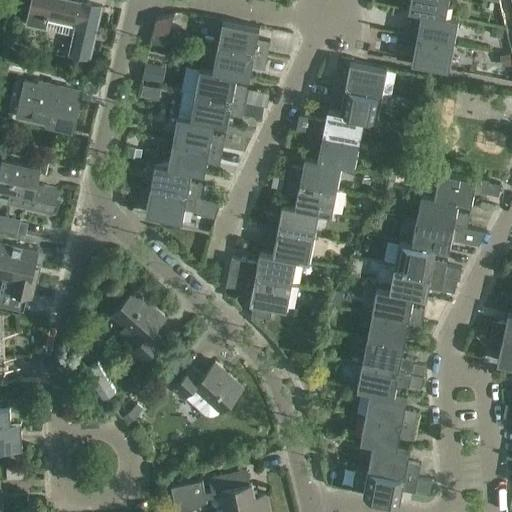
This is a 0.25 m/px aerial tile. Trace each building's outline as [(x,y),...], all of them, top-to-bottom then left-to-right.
[(89,56),(101,6),(81,1),(81,2),(74,0),(32,0),(27,25),(44,29),(48,15),(77,21),(70,51),(89,56)] [(448,0),(410,0),(409,8),(422,11),(422,10),(445,15),(446,14),(448,0)] [(407,19),(405,33),(454,42),(459,17),(446,14),(445,15),(422,10),(422,11),(420,21),(407,19)] [(222,19),(217,44),(267,53),(270,40),(256,37),(259,26),(222,19)] [(503,25),(491,23),(490,33),(502,35),(503,25)] [(454,42),(405,33),(402,47),(414,49),(413,62),(449,68),(454,42)] [(217,44),(212,68),(213,68),(236,72),(236,73),(249,76),(251,64),(264,67),(267,53),(217,44)] [(336,69),(333,82),(383,92),(388,67),(350,60),(348,71),(336,69)] [(199,65),(194,91),(244,101),(247,86),(234,83),(236,73),(236,72),(213,68),(212,68),(199,65)] [(72,129),(81,91),(39,81),(38,84),(24,81),(16,116),(72,129)] [(383,92),(333,82),(330,96),(343,99),(341,109),(340,109),(365,114),(378,117),(383,92)] [(189,116),(214,120),(227,123),(229,111),(241,114),(244,101),(194,91),(189,116)] [(310,130),(360,139),(365,114),(340,109),(341,109),(328,106),(325,118),(299,113),(296,127),(310,130)] [(212,131),(214,120),(189,116),(178,113),(172,139),(222,148),(225,134),(212,131)] [(360,139),(310,130),(307,144),(320,146),(318,157),(342,162),(341,163),(355,166),(360,139)] [(172,139),(167,163),(204,171),(207,160),(219,162),(222,148),(172,139)] [(290,163),(287,176),(337,186),(341,163),(342,162),(318,157),(305,154),(303,165),(290,163)] [(51,212),(56,189),(36,184),(40,167),(1,158),(0,161),(0,187),(9,190),(6,201),(51,212)] [(155,161),(150,186),(200,196),(202,181),(189,178),(191,168),(204,171),(167,163),(155,161)] [(434,194),(434,195),(458,199),(471,202),(473,190),(487,193),(490,178),(440,168),(434,194)] [(337,186),(287,176),(284,191),(297,194),(295,204),(319,209),(319,210),(331,212),(337,186)] [(150,186),(145,212),(181,219),(184,207),(196,209),(196,212),(215,216),(221,200),(200,196),(150,186)] [(422,192),(417,216),(466,226),(469,213),(456,211),(458,199),(434,195),(434,194),(422,192)] [(268,211),(265,224),(314,234),(319,210),(319,209),(295,204),(283,201),(280,213),(268,211)] [(412,242),(411,243),(435,246),(436,247),(448,249),(450,238),(478,244),(485,230),(466,226),(417,216),(412,242)] [(314,234),(265,224),(262,238),(275,241),(272,251),(295,256),(296,258),(309,260),(314,234)] [(399,239),(394,264),(444,273),(446,260),(433,258),(436,247),(411,243),(412,242),(399,239)] [(0,241),(0,275),(3,276),(0,290),(0,303),(23,308),(26,296),(32,297),(37,274),(32,273),(37,250),(0,241)] [(231,255),(228,269),(243,271),(291,282),(296,258),(308,260),(309,260),(296,258),(295,256),(272,251),(260,248),(257,261),(231,255)] [(454,291),(457,276),(447,274),(444,273),(394,264),(389,289),(388,289),(412,294),(413,294),(426,297),(428,285),(454,291)] [(243,271),(228,269),(225,283),(252,288),(249,301),(253,301),(250,314),(269,317),(272,305),(286,308),(291,282),(243,271)] [(377,286),(372,311),(421,321),(423,308),(411,305),(413,294),(412,294),(388,289),(377,286)] [(135,288),(114,312),(127,323),(123,328),(139,343),(134,349),(145,359),(163,339),(152,329),(165,315),(135,288)] [(334,290),(328,303),(340,305),(342,291),(334,290)] [(494,318),(491,332),(511,336),(511,309),(509,309),(506,321),(494,318)] [(372,311),(367,337),(403,344),(406,333),(418,336),(421,321),(372,311)] [(511,336),(491,332),(488,346),(500,349),(498,360),(511,363),(511,336)] [(367,337),(362,361),(411,371),(414,357),(401,355),(403,344),(367,337)] [(174,385),(186,396),(202,410),(203,412),(206,413),(208,414),(210,414),(213,414),(215,413),(217,412),(219,410),(243,385),(215,361),(202,375),(192,366),(174,385)] [(362,361),(356,387),(369,389),(370,389),(393,394),(395,383),(408,386),(411,371),(362,361)] [(393,394),(370,389),(365,414),(413,424),(414,424),(416,410),(404,408),(406,397),(393,394)] [(10,406),(0,406),(0,446),(21,446),(20,421),(11,422),(10,406)] [(365,414),(360,439),(373,442),(373,441),(395,446),(396,445),(410,448),(397,445),(399,436),(411,438),(414,424),(413,424),(365,414)] [(374,442),(369,466),(418,476),(420,463),(407,460),(410,448),(396,445),(395,446),(373,441),(373,442),(374,442)] [(22,464),(6,464),(6,476),(22,476),(22,464)] [(418,476),(369,466),(364,491),(400,498),(402,488),(415,491),(418,476)] [(245,469),(210,477),(213,489),(213,490),(222,488),(223,493),(226,511),(269,511),(270,511),(266,492),(254,494),(252,481),(248,482),(245,469)] [(202,478),(171,485),(176,511),(206,496),(223,493),(222,488),(213,490),(213,489),(205,491),(202,478)]
